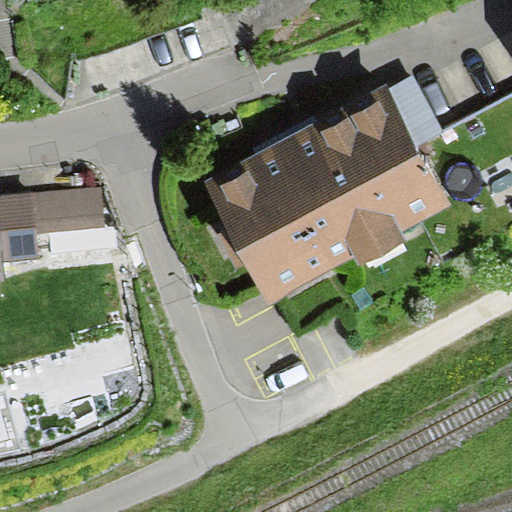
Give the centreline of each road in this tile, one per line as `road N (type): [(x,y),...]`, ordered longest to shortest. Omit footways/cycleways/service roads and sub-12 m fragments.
road 1 (residential): [(225,74),(107,117),(0,143)]
road 2 (track): [(337,390),(511,295)]
